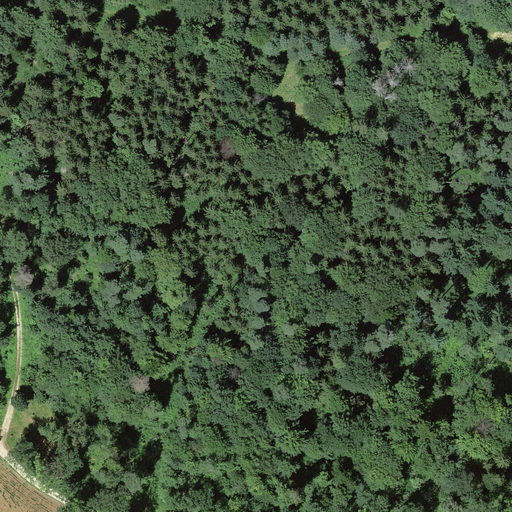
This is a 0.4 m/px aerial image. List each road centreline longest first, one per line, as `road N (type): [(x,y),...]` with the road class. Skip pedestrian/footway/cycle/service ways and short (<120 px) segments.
road 1 (track): [(511,37),(442,33),(260,68),(164,52),(83,0)]
road 2 (track): [(0,215),(18,366),(0,436)]
